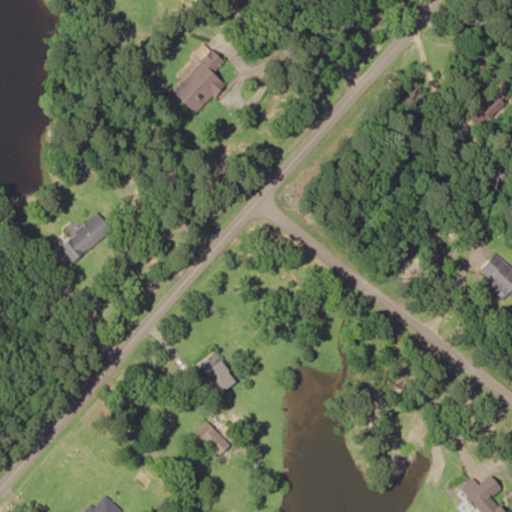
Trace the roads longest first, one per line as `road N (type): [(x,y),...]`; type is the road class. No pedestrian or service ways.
road 1 (residential): [(0,486),(432,0)]
road 2 (residential): [(249,198),(511,387)]
